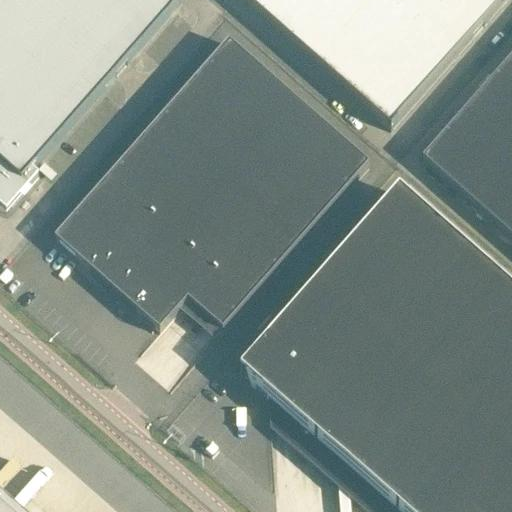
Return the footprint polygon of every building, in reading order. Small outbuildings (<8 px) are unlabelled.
[(0,210),(6,216),(12,210),(38,180),(32,174),(180,6),(173,0),(3,0),(0,4),(0,210)] [(237,0),(391,134),(508,0),(237,0)] [(369,170),(229,47),(54,245),(160,337),(188,306),(222,336),(369,170)] [(511,62),(422,165),(440,181),(511,243),(511,62)] [(511,511),(511,296),(399,197),(240,377),(268,402),(270,434),(358,511),(511,511)] [(0,511),(13,511),(0,500),(0,511)]
